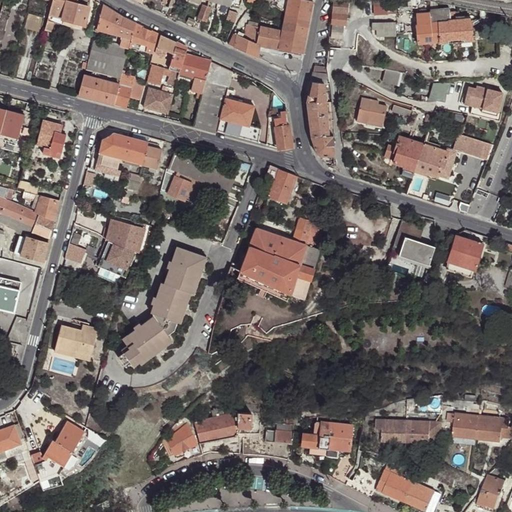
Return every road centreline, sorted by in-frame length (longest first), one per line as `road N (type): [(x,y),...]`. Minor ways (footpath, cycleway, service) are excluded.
road 1 (residential): [(0,405),(21,384),(93,110)]
road 2 (unclassified): [(353,511),(323,490),(250,468),(171,481),(144,511)]
road 3 (residential): [(308,170),(93,110)]
road 4 (residential): [(308,170),(511,235)]
road 5 (residential): [(110,0),(271,75),(298,96)]
road 6 (unknown): [(230,249),(170,240),(138,321)]
